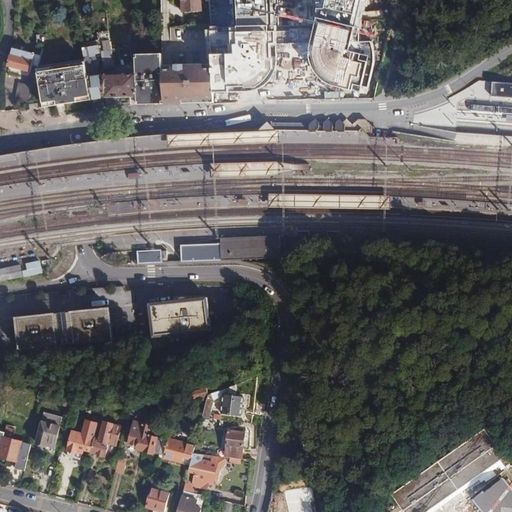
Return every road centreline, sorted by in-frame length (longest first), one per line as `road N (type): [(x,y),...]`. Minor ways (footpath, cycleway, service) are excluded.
road 1 (tertiary): [(32,137),(59,147),(83,249),(97,269),(238,274),(267,285),(281,301),(288,330),(255,511)]
road 2 (residential): [(109,132),(212,123),(241,109),(421,100),(511,46)]
road 3 (track): [(388,106),(410,128),(511,142)]
